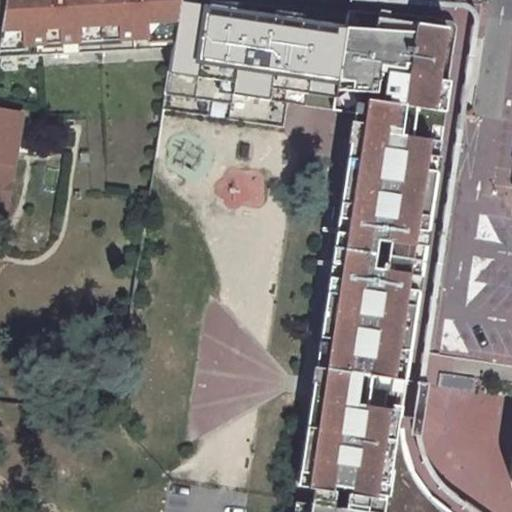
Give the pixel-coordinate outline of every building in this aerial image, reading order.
[(0,0),(0,56),(172,46),(180,1),(180,0),(0,0)] [(210,0),(180,0),(180,1),(318,19),(319,6),(210,0)] [(436,301),(450,209),(479,22),(478,16),(475,10),(472,6),(465,2),(446,0),(349,0),(348,8),(444,19),(448,20),(452,24),(453,30),(436,140),(438,139),(400,380),(422,381),(436,301)] [(172,46),(166,94),(232,103),(233,94),(304,104),(307,83),(336,87),(346,23),(318,19),(180,1),(172,46)] [(400,380),(438,139),(436,140),(453,30),(452,24),(448,20),(444,19),(348,8),(346,23),(336,87),(332,108),(360,112),(358,126),(349,126),(297,469),(307,471),(305,486),(310,487),(308,503),(364,511),(447,511),(436,503),(420,486),(407,464),(398,443),(396,432),(394,425),(392,425),(393,421),(390,420),(391,408),(386,406),(391,380),(400,380)] [(0,109),(0,216),(7,218),(24,113),(0,109)] [(479,511),(449,490),(436,474),(424,456),(417,439),(414,429),(396,432),(398,443),(407,464),(420,486),(436,503),(447,511),(479,511)] [(364,511),(308,503),(292,500),(290,511),(364,511)]
